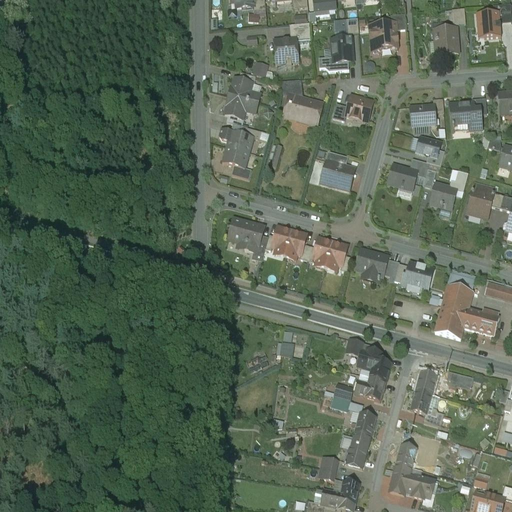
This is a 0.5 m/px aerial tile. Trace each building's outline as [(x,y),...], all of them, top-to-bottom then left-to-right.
[(230,0),(231,6),(236,6),(244,5),(244,11),(253,10),(254,10),(252,0),(230,0)] [(264,0),(252,0),(254,10),(253,10),(253,13),(266,12),(264,0)] [(294,0),(292,0),(293,11),(308,9),(306,0),(294,0)] [(336,7),(314,10),(315,16),(315,20),(337,18),(336,7)] [(500,15),(501,26),(511,25),(510,7),(499,8),(500,15)] [(464,11),(451,13),(453,28),(466,27),(464,11)] [(500,15),(476,17),(478,42),(502,40),(501,26),(500,15)] [(307,24),(307,17),(295,17),(295,25),(307,24)] [(405,17),(390,18),(391,26),(395,26),(396,33),(406,32),(405,17)] [(358,21),(346,22),(348,37),(359,36),(358,21)] [(309,26),(291,28),(292,37),(310,35),(309,26)] [(391,26),(370,28),(372,47),(375,46),(376,50),(380,54),(385,50),(389,49),(389,51),(397,50),(397,44),(398,44),(397,38),(396,38),(396,33),(395,26),(391,26)] [(456,31),(434,33),(436,58),(458,56),(456,31)] [(257,39),(247,40),(248,48),(258,47),(257,39)] [(296,41),(274,43),(276,67),(298,65),(296,41)] [(352,41),(331,43),(331,44),(332,44),(332,52),(331,52),(332,67),(353,65),(353,64),(352,49),(352,41)] [(268,75),(272,61),(261,58),(257,72),(268,75)] [(256,79),(241,75),(239,82),(252,85),(252,86),(254,87),(256,79)] [(261,98),(250,95),(252,86),(252,85),(239,82),(235,81),(232,90),(231,90),(229,99),(258,107),(261,98)] [(301,83),(283,85),(280,96),(289,99),(290,98),(303,101),(301,83)] [(511,94),(498,96),(500,117),(511,115),(511,94)] [(303,101),(290,98),(289,99),(284,119),(316,128),(322,107),(303,101)] [(258,107),(229,99),(226,108),(227,108),(225,117),(228,118),(242,122),(242,121),(245,113),(256,116),(258,107)] [(373,105),(351,99),(348,110),(345,119),(346,119),(367,125),(373,105)] [(485,101),(472,102),(472,106),(479,105),(480,117),(487,117),(485,101)] [(443,102),(433,102),(433,108),(434,108),(434,116),(444,115),(443,102)] [(472,106),(460,107),(459,106),(450,107),(452,135),(481,133),(480,117),(479,105),(472,106)] [(348,110),(336,107),(332,121),(345,124),(346,119),(345,119),(348,110)] [(433,108),(411,110),(412,129),(435,127),(434,116),(434,108),(433,108)] [(242,122),(228,118),(227,125),(242,129),(244,122),(242,121),(242,122)] [(262,135),(244,130),(242,137),(252,140),(252,141),(260,143),(262,135)] [(231,134),(222,132),(220,139),(222,142),(229,144),(232,135),(231,134)] [(242,137),(232,135),(229,144),(228,150),(248,156),(252,141),(252,140),(242,137)] [(441,147),(420,141),(416,156),(428,159),(437,161),(439,154),(441,147)] [(500,143),(489,144),(487,150),(500,154),(501,149),(500,143)] [(268,169),(277,171),(282,149),(274,147),(268,169)] [(511,151),(504,149),(499,169),(511,172),(511,151)] [(248,156),(228,150),(223,166),(234,169),(244,172),(244,171),(248,156)] [(348,160),(328,154),(325,165),(331,166),(345,170),(348,160)] [(437,161),(428,159),(427,166),(429,167),(441,170),(445,155),(439,154),(437,161)] [(427,166),(413,162),(410,173),(417,175),(416,179),(425,181),(428,173),(429,167),(427,166)] [(345,170),(331,166),(326,184),(339,188),(339,191),(349,194),(354,174),(345,172),(345,170)] [(251,173),(244,171),(244,172),(234,169),(231,178),(249,182),(251,173)] [(410,173),(394,169),(389,187),(412,194),(416,179),(417,175),(410,173)] [(436,175),(428,173),(425,181),(423,188),(432,190),(436,175)] [(458,174),(455,185),(453,185),(452,191),(457,192),(457,193),(463,195),(468,177),(458,174)] [(492,197),(483,195),(485,189),(475,186),(473,194),(472,194),(471,196),(473,196),(471,201),(474,202),(470,216),(487,221),(490,209),(494,198),(492,197)] [(452,191),(435,187),(430,207),(441,210),(441,211),(442,211),(443,209),(451,211),(450,213),(451,214),(457,193),(457,192),(452,191)] [(504,199),(492,196),(492,197),(494,198),(490,209),(500,212),(504,199)] [(511,201),(504,199),(500,212),(511,215),(511,214),(511,201)] [(261,229),(234,222),(228,243),(246,248),(244,254),(253,256),(257,257),(262,239),(262,237),(259,236),(261,229)] [(285,232),(277,230),(275,240),(272,251),(286,255),(284,261),(285,261),(292,234),(288,233),(288,234),(285,233),(285,232)] [(296,235),(292,234),(285,261),(287,255),(300,259),(301,259),(304,248),(307,238),(299,235),(298,237),(295,236),(296,235)] [(275,240),(269,238),(268,241),(265,253),(271,254),(272,251),(275,240)] [(262,239),(257,257),(253,256),(252,262),(262,265),(265,253),(268,241),(262,239)] [(326,243),(318,241),(316,251),(312,262),(313,262),(326,266),(325,272),(333,245),(329,244),(329,245),(326,245),(326,243)] [(339,248),(336,247),(336,246),(333,245),(325,272),(326,272),(328,266),(341,270),(342,270),(345,259),(348,249),(340,247),(339,248)] [(304,248),(301,259),(300,259),(299,262),(306,264),(310,249),(304,248)] [(316,251),(310,249),(306,264),(312,265),(313,262),(312,262),(316,251)] [(387,261),(371,256),(371,255),(361,253),(355,273),(371,277),(369,284),(378,287),(380,280),(383,281),(384,278),(387,264),(388,260),(387,261)] [(351,260),(345,259),(342,270),(341,270),(340,273),(347,275),(351,260)] [(435,268),(409,261),(402,288),(427,295),(435,268)] [(399,267),(387,264),(384,278),(395,281),(399,267)] [(464,280),(450,277),(447,288),(461,292),(464,280)] [(511,293),(487,287),(485,297),(511,303),(511,293)] [(482,315),(468,311),(473,295),(461,292),(447,288),(440,315),(435,336),(460,342),(463,331),(494,339),(499,320),(498,319),(482,315)] [(432,297),(430,306),(440,308),(442,300),(432,297)] [(499,315),(483,311),(482,315),(498,319),(499,315)] [(291,344),(293,335),(285,333),(283,342),(291,344)] [(280,356),(292,359),(295,346),(283,343),(280,356)] [(362,346),(350,343),(346,356),(359,359),(362,346)] [(382,357),(369,353),(371,349),(362,346),(359,359),(360,360),(358,370),(363,371),(361,379),(369,381),(385,386),(390,367),(380,364),(382,357)] [(437,379),(421,375),(416,394),(431,398),(437,379)] [(473,381),(450,375),(448,383),(450,384),(449,389),(456,391),(457,390),(470,393),(473,381)] [(385,386),(369,381),(368,387),(358,385),(355,398),(364,400),(380,405),(385,386)] [(353,392),(338,388),(334,400),(345,403),(345,404),(349,405),(353,392)] [(416,394),(410,413),(426,417),(431,398),(416,394)] [(345,403),(334,400),(332,410),(342,413),(345,404),(345,403)] [(349,405),(345,404),(342,413),(350,415),(351,412),(352,406),(349,405)] [(363,409),(352,406),(351,412),(361,415),(363,409)] [(376,421),(360,416),(360,417),(355,435),(370,440),(376,421)] [(436,420),(426,417),(424,425),(440,429),(443,418),(437,416),(436,420)] [(370,440),(355,435),(350,454),(349,453),(345,467),(362,472),(371,440),(370,440)] [(417,452),(401,448),(396,467),(412,471),(417,452)] [(342,457),(326,454),(322,474),(338,478),(342,457)] [(396,467),(391,486),(407,490),(410,479),(412,472),(412,471),(396,467)] [(490,478),(477,475),(474,488),(486,492),(490,478)] [(407,490),(391,486),(392,487),(390,495),(404,499),(405,495),(412,497),(412,499),(423,502),(425,496),(430,497),(430,495),(429,495),(432,483),(420,480),(420,481),(414,479),(414,480),(410,479),(407,490)] [(359,488),(343,484),(341,497),(324,493),(321,507),(321,508),(324,509),(338,511),(345,511),(347,506),(355,508),(359,488)] [(511,491),(505,489),(501,500),(511,503),(511,491)] [(501,511),(503,506),(485,502),(487,496),(476,493),(471,511),(501,511)]
